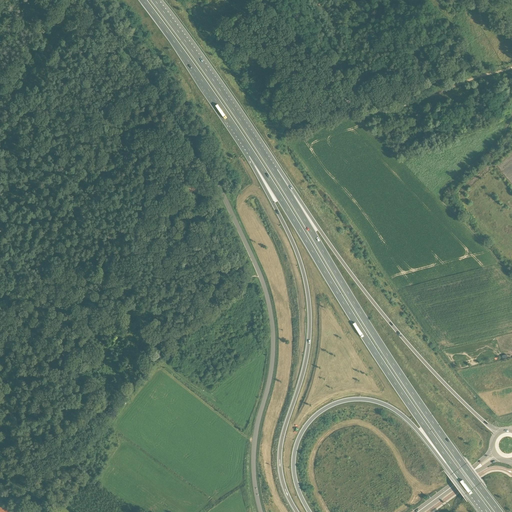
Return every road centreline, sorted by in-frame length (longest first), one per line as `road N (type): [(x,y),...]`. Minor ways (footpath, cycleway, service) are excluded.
road 1 (unclassified): [(260,511),(253,452),(273,354),(263,283),(197,150),(88,0)]
road 2 (trunk): [(498,511),(399,374),(273,170)]
road 3 (trunk): [(251,154),(456,471)]
road 4 (trunk): [(251,154),(306,286),(309,338),(279,452),(296,511)]
road 5 (trunk): [(498,432),(405,341),(273,170)]
road 6 (trunk): [(308,511),(295,482),(294,450),(310,420),(339,401),(392,408),(456,471)]
road 7 (track): [(511,114),(497,143),(441,192),(511,275)]
road 8 (trunk): [(273,170),(154,0)]
road 9 (track): [(144,126),(23,273)]
road 10 (trunk): [(142,0),(251,154)]
road 11 (track): [(134,307),(146,329),(175,335),(257,271)]
road 12 (track): [(362,106),(397,109),(511,67)]
